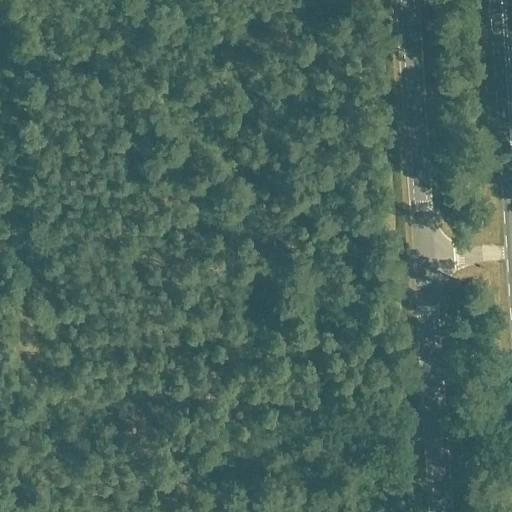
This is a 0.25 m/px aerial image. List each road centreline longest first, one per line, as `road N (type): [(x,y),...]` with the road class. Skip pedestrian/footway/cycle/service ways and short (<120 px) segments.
road 1 (tertiary): [(424,258),(407,0)]
road 2 (tertiary): [(441,511),(424,258)]
road 3 (primary): [(511,142),(503,0)]
